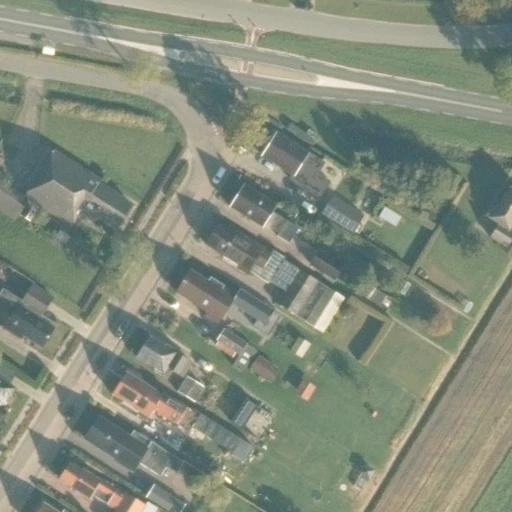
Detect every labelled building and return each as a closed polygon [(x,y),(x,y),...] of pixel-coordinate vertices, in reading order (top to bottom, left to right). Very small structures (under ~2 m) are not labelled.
[(276,134),(262,156),(307,184),(314,173),(300,164),(307,154),(276,134)] [(23,198),(28,201),(31,204),(71,229),(83,210),(116,231),(132,205),(98,184),(101,180),(54,150),(31,184),(24,197),(23,198)] [(0,211),(15,222),(18,216),(28,201),(23,198),(24,197),(0,181),(0,211)] [(297,228),(272,213),(276,206),(244,185),(230,208),(262,228),(264,224),(278,233),(276,237),(287,244),(297,228)] [(493,204),(484,217),(497,225),(489,237),(505,248),(511,238),(511,189),(508,187),(496,206),(493,204)] [(331,198),(321,214),(352,233),(363,217),(331,198)] [(27,206),(21,216),(29,221),(36,212),(27,206)] [(304,226),(308,219),(297,212),(293,218),(304,226)] [(229,232),(218,225),(206,246),(223,256),(221,259),(247,275),(248,273),(253,263),(262,269),(271,254),(263,249),(264,248),(232,228),(229,232)] [(343,265),(318,250),(309,265),(334,280),(343,265)] [(305,320),(325,287),(282,260),(268,281),(283,290),(275,303),(305,320)] [(207,282),(190,271),(176,293),(206,311),(203,316),(217,325),(230,304),(238,292),(210,276),(207,282)] [(53,298),(32,285),(31,287),(22,302),(2,289),(0,292),(0,326),(1,327),(2,326),(6,329),(5,330),(21,340),(23,337),(41,348),(56,326),(41,317),(53,298)] [(323,331),(343,298),(325,287),(305,320),(323,331)] [(280,316),(255,300),(239,290),(238,292),(230,304),(256,320),(252,327),(267,337),(280,316)] [(238,375),(255,349),(224,329),(216,340),(237,354),(228,369),(238,375)] [(149,336),(135,357),(154,369),(153,371),(162,377),(167,369),(177,354),(178,352),(166,344),(165,346),(149,336)] [(177,354),(167,369),(183,378),(192,363),(190,362),(177,354)] [(257,357),(249,371),(269,384),(277,371),(257,357)] [(126,373),(112,395),(125,403),(123,406),(139,417),(141,413),(148,418),(153,410),(176,425),(176,424),(187,408),(187,407),(163,392),(161,395),(126,373)] [(204,388),(186,376),(177,391),(194,403),(204,388)] [(0,414),(16,389),(0,379),(0,414)] [(187,408),(176,424),(188,432),(199,415),(187,408)] [(129,437),(98,417),(84,439),(115,458),(114,460),(129,469),(135,460),(160,476),(166,467),(176,474),(184,462),(133,430),(129,437)] [(88,501),(92,496),(114,510),(112,511),(140,511),(145,505),(102,478),(101,480),(82,468),(81,470),(69,463),(58,480),(74,490),(73,492),(88,501)] [(145,498),(167,511),(179,511),(184,504),(153,485),(145,498)]
